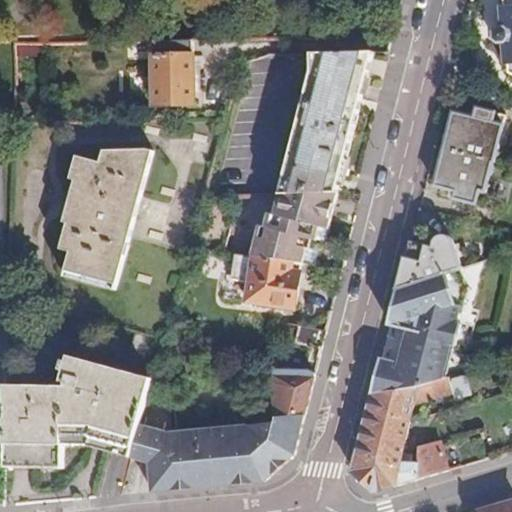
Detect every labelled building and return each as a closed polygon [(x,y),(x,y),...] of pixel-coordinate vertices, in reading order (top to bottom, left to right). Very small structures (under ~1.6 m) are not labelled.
[(511,0),(508,0),(509,5),(507,5),(509,22),(502,23),(496,28),(497,37),(504,40),(511,39),(511,38),(511,0)] [(194,49),(155,50),(155,108),(155,121),(219,121),(219,105),(194,105),(194,49)] [(343,195),(377,58),(314,58),(315,76),(282,204),(284,209),(282,218),(272,216),(267,230),(262,228),(253,259),(247,302),(298,311),(306,268),(323,272),(326,255),(332,255),(343,195)] [(455,111),(446,149),(497,162),(508,115),(478,107),(475,116),(455,111)] [(497,162),(446,149),(437,187),(457,191),(456,199),(478,204),(481,191),(489,193),(497,162)] [(104,162),(79,155),(72,177),(77,179),(65,220),(70,222),(63,248),(72,251),(65,273),(116,288),(152,160),(148,153),(106,153),(104,162)] [(241,195),(204,196),(190,247),(225,254),(241,195)] [(450,375),(446,376),(443,362),(446,348),(453,351),(459,330),(456,330),(459,320),(461,312),(455,310),(459,292),(464,293),(467,284),(453,242),(451,239),(448,237),(445,236),(442,236),(436,238),(434,241),(432,245),(410,240),(389,327),(409,332),(414,333),(405,368),(399,367),(380,362),(353,472),(374,493),(448,471),(436,432),(414,439),(417,452),(400,458),(415,403),(454,392),(450,375)] [(469,291),(467,284),(464,293),(459,292),(455,310),(461,312),(459,320),(461,321),(469,291)] [(327,335),(300,329),(296,346),(323,353),(327,335)] [(157,336),(137,330),(132,347),(152,352),(157,336)] [(414,333),(409,332),(399,367),(405,368),(414,333)] [(443,362),(446,376),(453,351),(446,348),(443,362)] [(71,389),(0,384),(0,466),(55,468),(56,446),(87,447),(106,452),(129,371),(70,355),(63,381),(72,383),(71,389)] [(272,418),(307,414),(315,383),(290,378),(290,374),(273,370),(269,391),(272,418)] [(128,458),(151,377),(129,371),(106,452),(122,456),(128,458)] [(199,446),(202,487),(264,481),(267,479),(295,458),(307,414),(272,418),(271,418),(271,423),(212,429),(213,444),(199,446)] [(150,465),(160,434),(139,429),(130,459),(143,463),(150,465)] [(148,472),(150,492),(202,487),(199,446),(213,444),(212,429),(160,434),(150,465),(148,472)] [(511,511),(511,502),(477,511),(511,511)]
